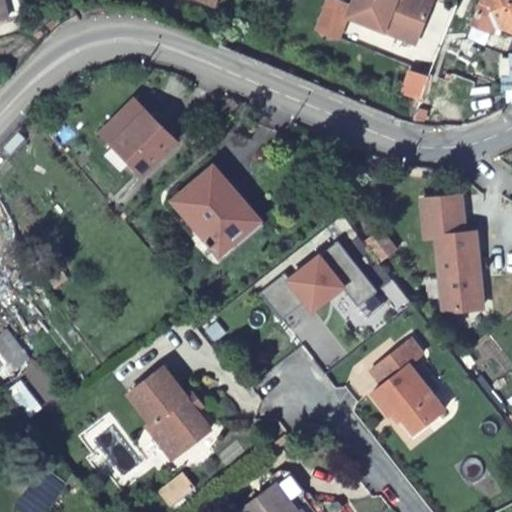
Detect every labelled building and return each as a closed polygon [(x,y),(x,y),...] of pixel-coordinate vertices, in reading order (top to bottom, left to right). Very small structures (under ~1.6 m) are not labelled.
[(343,0),(334,0),(323,30),(344,38),(352,16),(356,5),(343,0)] [(357,0),(356,5),(352,16),(418,42),(434,0),(357,0)] [(496,25),(511,30),(511,0),(482,0),(473,24),(494,32),(496,25)] [(146,109),(99,155),(129,185),(175,139),(146,109)] [(210,166),(170,199),(218,253),(257,218),(243,200),(241,203),(210,166)] [(425,239),(436,237),(443,312),(482,307),(479,279),(478,269),(475,232),(464,233),(461,196),(421,200),(425,239)] [(379,230),(365,241),(381,262),(396,251),(379,230)] [(340,287),(355,307),(376,292),(337,241),(288,279),(283,272),(256,293),(278,321),(303,302),(310,310),(340,287)] [(442,412),(422,388),(406,367),(411,363),(420,356),(408,341),(369,372),(379,385),(370,393),(388,417),(394,412),(401,420),(412,435),(442,412)] [(406,367),(422,388),(427,383),(411,363),(406,367)] [(184,396),(185,395),(163,367),(129,394),(150,422),(147,425),(175,459),(210,429),(195,409),(184,396)] [(191,390),(185,395),(184,396),(195,409),(201,404),(191,390)] [(394,425),(401,420),(394,412),(388,417),(394,425)] [(293,511),(274,486),(240,511),(293,511)]
